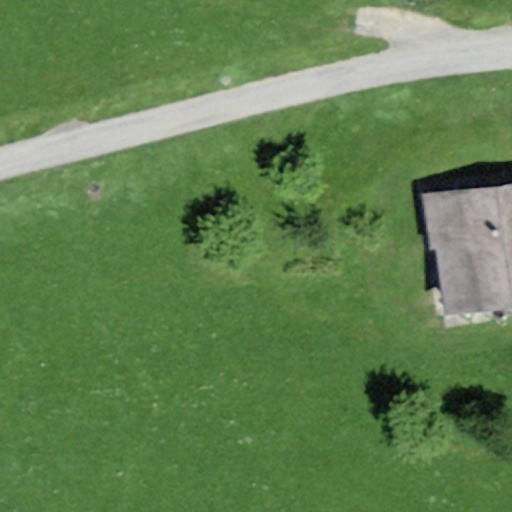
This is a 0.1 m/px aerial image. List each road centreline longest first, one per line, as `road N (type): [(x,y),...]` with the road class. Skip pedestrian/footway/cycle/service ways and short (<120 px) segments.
road 1 (unclassified): [(0,161),(471,33),(511,35)]
road 2 (track): [(425,46),(380,19),(278,0)]
